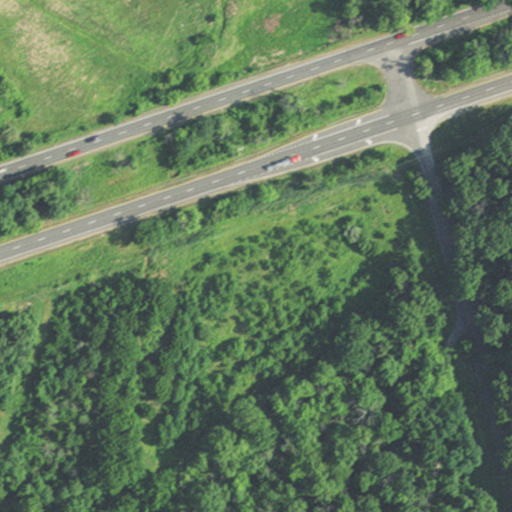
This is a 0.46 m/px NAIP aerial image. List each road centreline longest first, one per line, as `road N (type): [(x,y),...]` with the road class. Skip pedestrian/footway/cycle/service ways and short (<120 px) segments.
road 1 (trunk): [(0,251),(511,81)]
road 2 (trunk): [(511,3),(0,173)]
road 3 (residential): [(511,476),(466,292),(384,46)]
